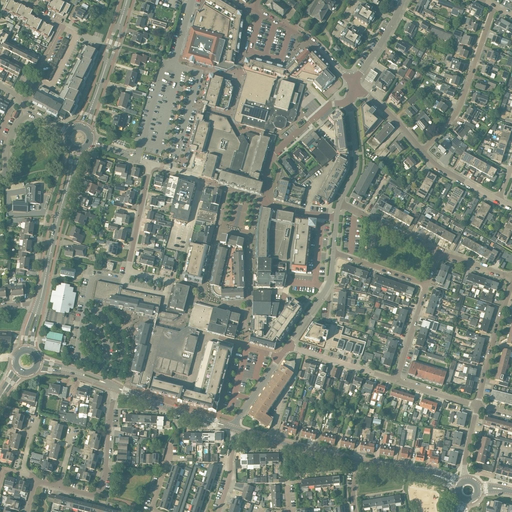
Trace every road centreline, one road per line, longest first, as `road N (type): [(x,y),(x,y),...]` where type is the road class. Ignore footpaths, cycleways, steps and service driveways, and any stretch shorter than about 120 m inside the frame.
road 1 (residential): [(305,213),(269,202),(270,157),(329,105),(348,103)]
road 2 (residential): [(421,150),(456,107),(492,3)]
road 3 (residential): [(279,358),(203,338),(182,412)]
road 4 (residential): [(97,277),(124,283),(150,163)]
road 5 (residential): [(116,389),(99,493),(58,488)]
road 6 (tertiary): [(70,175),(38,305)]
road 7 (residential): [(477,405),(511,278)]
road 8 (residential): [(354,85),(311,44),(249,12)]
road 9 (tertiary): [(358,461),(236,429)]
